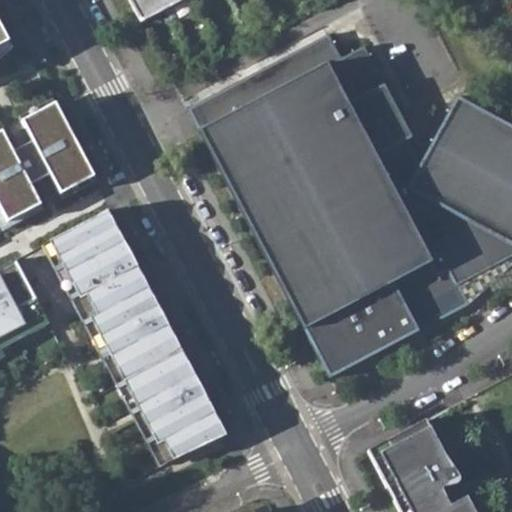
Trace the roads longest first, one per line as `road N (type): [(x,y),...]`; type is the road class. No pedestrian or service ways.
road 1 (residential): [(59,0),(294,448)]
road 2 (residential): [(294,448),(511,323)]
road 3 (residential): [(165,511),(294,448)]
